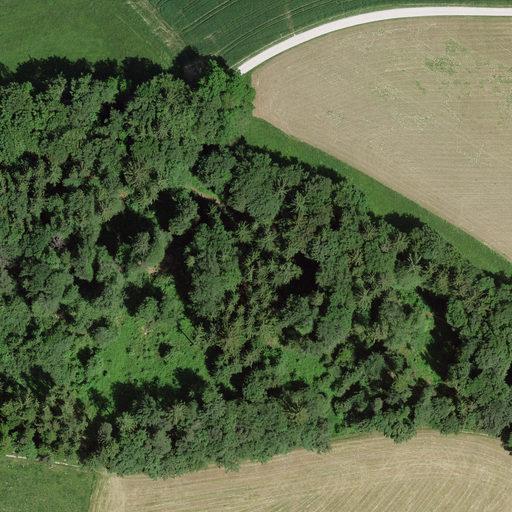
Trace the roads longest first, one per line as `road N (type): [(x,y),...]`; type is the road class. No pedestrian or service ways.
road 1 (track): [(511,8),(362,12),(230,80),(157,149),(0,178)]
road 2 (track): [(0,450),(211,455),(390,431),(473,433),(511,452)]
road 3 (track): [(511,377),(465,332),(205,198),(157,149)]
road 4 (track): [(0,123),(53,109),(205,103)]
